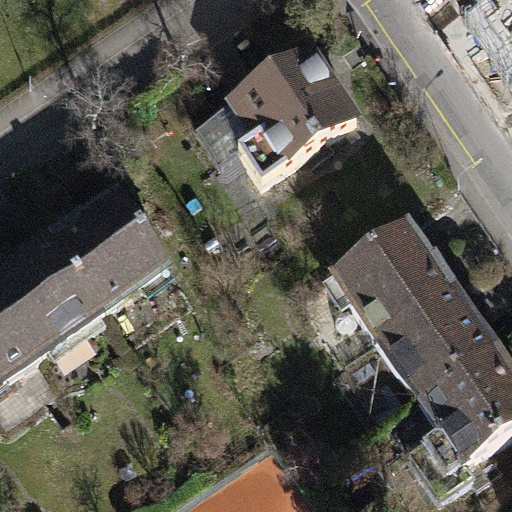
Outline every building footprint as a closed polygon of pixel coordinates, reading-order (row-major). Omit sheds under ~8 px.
[(511,0),(463,0),(504,69),(511,63),(511,0)] [(220,173),(239,160),(262,192),(355,125),(306,58),(195,138),(220,173)] [(104,319),(167,275),(115,200),(51,244),(104,319)] [(454,293),(410,228),(333,280),(376,345),(454,293)] [(0,306),(41,363),(104,319),(51,244),(0,280),(0,306)] [(497,358),(454,293),(376,345),(420,411),(497,358)] [(0,391),(41,363),(0,306),(0,391)] [(511,441),(511,379),(497,358),(420,411),(440,439),(407,462),(439,507),(470,486),(476,495),(490,485),(477,466),(511,441)]
